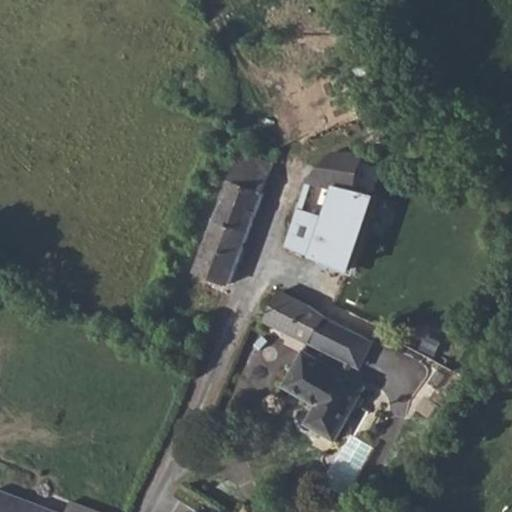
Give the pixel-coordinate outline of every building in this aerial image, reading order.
[(362,162),(366,151),(337,147),(310,176),(285,242),(350,267),(377,193),(354,184),(362,162)] [(262,194),(273,164),(241,151),(229,181),(262,194)] [(388,165),(362,162),(354,184),(377,193),(388,165)] [(227,284),(262,194),(229,181),(192,271),(227,284)] [(377,193),(350,267),(427,296),(456,224),(377,193)] [(325,352),(340,331),(318,314),(277,290),(260,320),(273,328),(312,349),(325,352)] [(333,446),(361,389),(299,356),(281,390),(315,409),(304,430),(333,446)] [(97,511),(69,501),(63,511),(51,511),(37,507),(0,492),(0,511),(97,511)]
